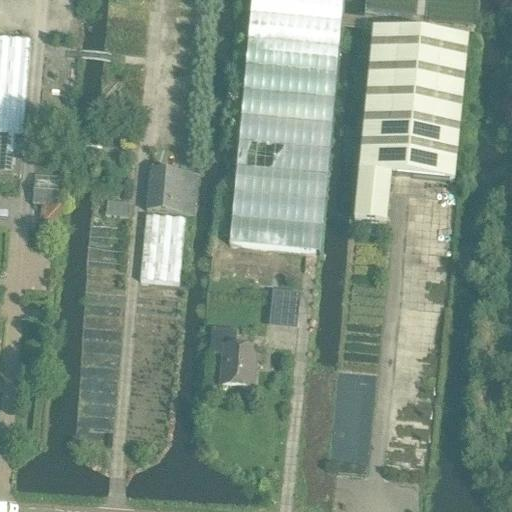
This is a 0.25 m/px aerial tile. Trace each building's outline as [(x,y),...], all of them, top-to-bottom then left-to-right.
[(468,41),(373,32),(354,223),(385,226),(390,177),(453,184),(468,41)] [(0,42),(0,184),(11,185),(14,141),(23,141),(30,45),(0,42)] [(319,255),(332,128),(339,51),(248,42),(229,247),(319,255)] [(181,176),(149,173),(146,213),(178,216),(181,176)] [(35,177),(32,207),(56,209),(58,179),(35,177)] [(130,208),(107,206),(106,220),(129,222),(130,208)] [(185,222),(146,219),(140,283),(178,287),(185,222)] [(236,269),(238,252),(224,251),(222,268),(236,269)] [(221,389),(251,392),(255,351),(234,349),(235,334),(211,331),(209,356),(223,357),(221,389)]
